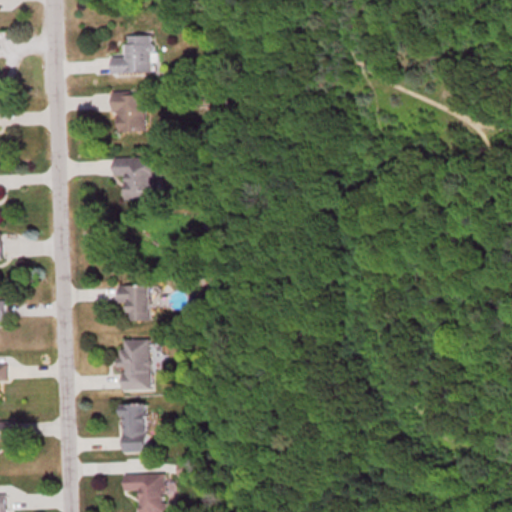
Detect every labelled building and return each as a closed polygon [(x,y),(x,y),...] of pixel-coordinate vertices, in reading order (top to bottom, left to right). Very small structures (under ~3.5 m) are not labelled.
[(125,34),(125,55),(112,55),(112,71),(152,71),(152,34),(125,34)] [(146,90),(114,91),(114,130),(146,130),(146,90)] [(155,197),(156,175),(163,175),(163,155),(114,155),(114,174),(125,174),(125,197),(155,197)] [(150,283),(119,283),(119,305),(128,305),(128,319),(150,319),(150,283)] [(152,388),(151,337),(125,338),(125,349),(120,349),(121,388),(152,388)] [(0,379),(8,379),(8,363),(0,363),(0,379)] [(122,403),(122,450),(147,450),(147,403),(122,403)] [(0,419),(0,437),(9,437),(9,420),(0,419)] [(140,511),(166,511),(166,472),(125,472),(125,489),(140,489),(140,511)]
